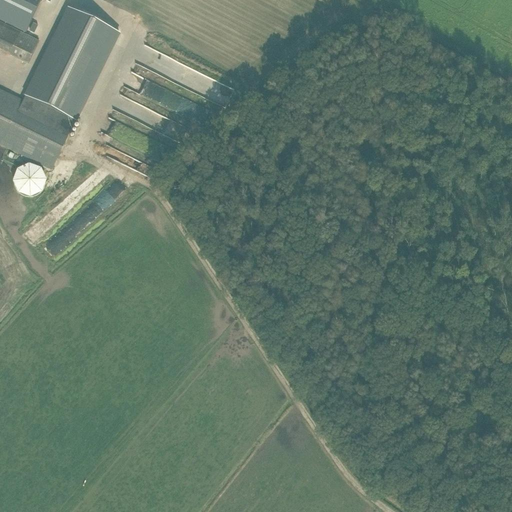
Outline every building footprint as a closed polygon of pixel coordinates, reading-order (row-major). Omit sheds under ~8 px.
[(0,0),(0,21),(25,34),(41,0),(0,0)] [(0,145),(51,171),(72,129),(84,106),(119,34),(69,9),(23,102),(22,102),(23,100),(0,88),(0,145)] [(0,50),(28,65),(39,43),(0,23),(0,50)] [(141,48),(133,64),(224,105),(229,94),(211,86),(213,80),(141,48)] [(127,77),(123,88),(204,121),(209,109),(127,77)] [(181,140),(187,126),(117,98),(111,112),(181,140)] [(158,159),(164,147),(121,128),(116,140),(158,159)] [(13,183),(18,194),(30,199),(42,193),(46,181),(41,169),(29,165),(16,171),(13,183)]
